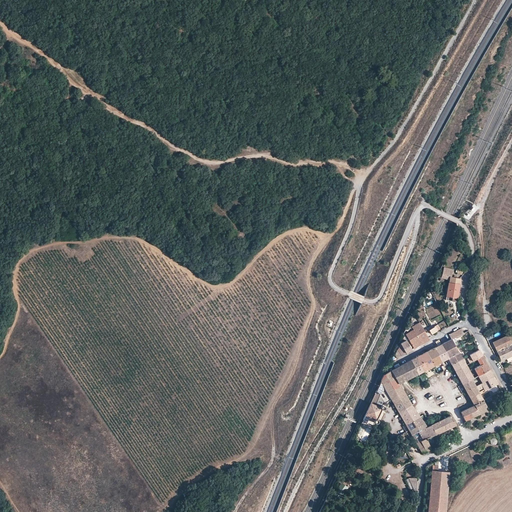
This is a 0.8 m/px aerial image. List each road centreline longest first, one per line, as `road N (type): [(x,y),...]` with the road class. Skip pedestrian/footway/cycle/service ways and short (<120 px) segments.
road 1 (track): [(0,354),(16,315),(14,274),(33,250),(59,239),(136,237),(223,283),(276,234),(334,232),(357,175)]
road 2 (track): [(363,178),(255,156),(203,161),(110,106),(0,23)]
road 3 (residential): [(363,178),(403,126),(475,0)]
road 4 (unknown): [(482,345),(489,310),(481,208),(511,149)]
road 5 (residential): [(469,321),(469,236),(441,213)]
